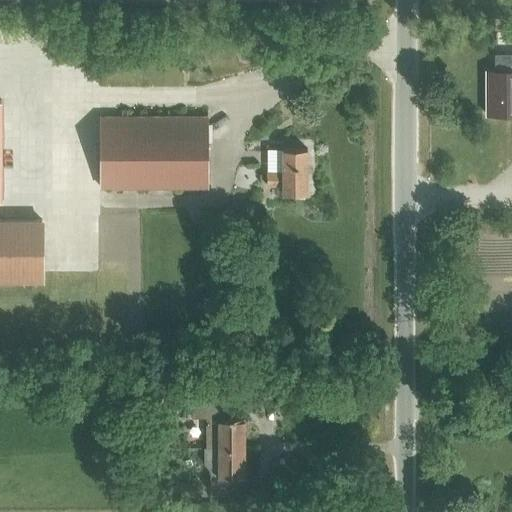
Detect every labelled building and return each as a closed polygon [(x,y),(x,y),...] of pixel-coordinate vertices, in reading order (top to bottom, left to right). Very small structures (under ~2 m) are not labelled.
[(494,71),(486,71),(486,113),(511,112),(511,59),(494,59),(494,71)] [(282,67),(229,77),(237,115),(248,113),(245,100),(287,92),(282,67)] [(101,188),(207,187),(207,116),(101,117),(101,188)] [(283,193),(307,193),(307,149),(283,149),(283,172),(267,172),(267,186),(283,186),(283,193)] [(0,282),(44,282),(43,221),(0,221),(0,282)] [(135,390),(135,411),(155,411),(155,390),(135,390)] [(244,448),(244,418),(224,418),(224,403),(192,403),(192,418),(206,418),(206,447),(204,447),(204,448),(244,448)] [(244,479),(244,448),(204,448),(204,449),(206,449),(206,463),(210,468),(210,491),(228,491),(228,479),(244,479)] [(133,479),(133,503),(157,502),(157,478),(133,479)]
